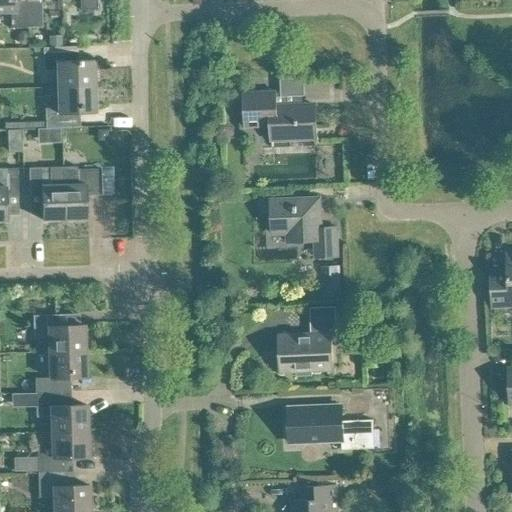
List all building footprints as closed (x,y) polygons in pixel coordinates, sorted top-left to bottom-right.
[(27,27),(26,0),(15,0),(0,0),(0,13),(10,13),(10,28),(27,27)] [(25,0),(26,0),(27,27),(41,27),(39,0),(25,0)] [(79,0),(79,10),(96,9),(95,0),(79,0)] [(47,35),(47,47),(61,47),(61,35),(47,35)] [(56,87),(93,86),(93,60),(69,61),(69,47),(61,47),(47,47),(42,48),(43,71),(55,70),(56,87)] [(93,86),(56,87),(56,104),(44,104),(44,127),(71,127),(71,113),(94,112),(93,86)] [(302,105),(301,91),(244,93),(245,126),(270,125),(271,141),(285,139),(285,136),(316,135),(314,105),(302,105)] [(107,131),(97,131),(97,141),(107,141),(107,131)] [(19,151),(6,151),(6,162),(19,161),(19,151)] [(61,167),(63,219),(85,219),(85,191),(100,191),(100,169),(77,169),(77,166),(61,167)] [(41,220),(63,219),(61,167),(28,168),(28,193),(40,193),(41,220)] [(0,221),(6,221),(5,194),(17,193),(16,168),(0,168),(0,221)] [(320,228),(318,199),(270,201),(271,233),(287,233),(288,242),(315,240),(316,257),(335,256),(333,228),(320,228)] [(511,253),(506,254),(507,269),(489,270),(490,307),(511,306),(511,253)] [(341,296),(340,266),(321,267),(322,296),(341,296)] [(312,375),(312,371),(332,370),(330,329),(336,329),(335,306),(309,308),(310,333),(278,335),(280,372),(295,371),(295,376),(312,375)] [(48,352),(83,351),(82,325),(79,325),(78,314),(32,315),(33,337),(47,337),(48,352)] [(34,392),(69,391),(69,378),(84,377),(83,351),(48,352),(48,377),(34,378),(34,392)] [(50,432),(86,431),(85,405),(70,406),(69,391),(34,392),(35,417),(50,416),(50,432)] [(342,421),(341,406),(287,408),(289,442),(341,440),(342,449),(374,448),(373,420),(342,421)] [(37,472),(62,472),(62,458),(87,457),(86,431),(50,432),(51,448),(36,448),(37,472)] [(53,511),(88,511),(88,485),(62,486),(62,472),(37,472),(38,497),(52,496),(53,511)] [(336,511),(336,485),(305,487),(305,500),(291,500),(291,511),(336,511)]
